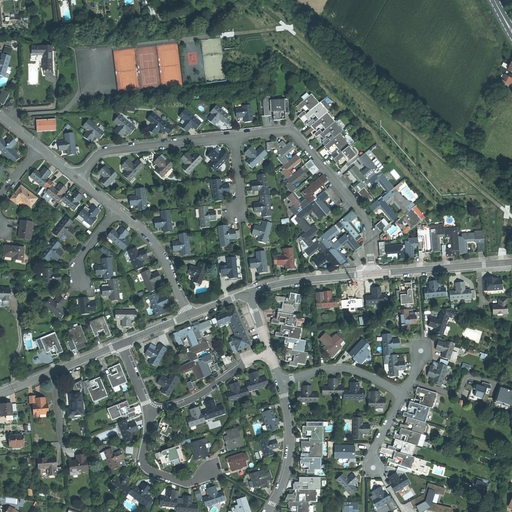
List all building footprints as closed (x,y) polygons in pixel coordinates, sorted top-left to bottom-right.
[(52,69),(52,46),(37,46),(37,54),(43,54),(43,69),(48,69),(52,69)] [(4,48),(2,54),(9,56),(11,50),(4,48)] [(0,74),(3,76),(4,76),(10,56),(9,56),(2,54),(1,60),(0,59),(0,74)] [(511,80),(505,77),(503,81),(511,85),(511,82),(511,80)] [(3,105),(9,93),(3,90),(0,95),(0,102),(0,103),(3,105)] [(310,111),(320,102),(312,93),(310,95),(304,100),(295,107),(298,111),(305,105),(307,107),(310,111)] [(274,112),(273,100),(270,100),(270,96),(263,97),(264,116),(271,116),(271,112),(274,112)] [(274,112),(274,120),(279,120),(278,111),(281,111),(285,111),(285,113),(289,113),(288,99),(273,100),(274,112)] [(323,99),(320,102),(328,111),(331,109),(323,99)] [(307,114),(304,115),(308,119),(314,114),(316,116),(319,120),(327,112),(328,111),(320,102),(310,111),(307,114)] [(213,113),(208,120),(214,125),(217,121),(219,118),(221,119),(222,118),(224,120),(228,115),(215,105),(210,111),(213,113)] [(252,122),(251,105),(243,106),(244,108),(236,109),(237,117),(244,117),(245,122),(249,122),(252,122)] [(185,120),(180,126),(187,131),(192,125),(194,127),(196,129),(197,129),(199,126),(201,123),(185,110),(180,116),(183,119),(185,120)] [(315,122),(311,126),(314,130),(321,124),(323,126),(326,130),(335,122),(327,112),(319,120),(315,122)] [(153,124),(148,130),(155,135),(160,129),(162,131),(163,129),(166,131),(168,129),(170,126),(153,113),(148,119),(153,124)] [(135,128),(119,115),(114,121),(120,126),(115,132),(121,137),(126,130),(128,133),(129,131),(131,133),(133,131),(135,128)] [(56,119),(36,120),(36,126),(37,131),(56,130),(56,119)] [(88,130),(83,136),(90,142),(95,135),(97,137),(98,136),(100,138),(102,135),(104,133),(102,131),(98,128),(87,119),(82,126),(88,130)] [(322,132),(320,134),(323,138),(330,133),(331,134),(334,138),(341,133),(344,130),(336,121),(335,122),(326,130),(322,132)] [(75,153),(73,132),(65,133),(66,141),(58,142),(59,146),(59,149),(67,148),(67,151),(69,151),(69,154),(75,153)] [(325,146),(324,146),(328,150),(334,144),(336,147),(339,150),(337,151),(340,154),(350,145),(351,145),(341,133),(334,138),(331,141),(325,146)] [(0,140),(0,149),(9,159),(10,158),(14,163),(19,158),(10,148),(16,143),(13,140),(11,138),(5,143),(1,139),(0,140)] [(276,148),(278,151),(286,145),(282,141),(278,144),(277,146),(275,148),(276,148)] [(277,157),(283,165),(289,160),(285,155),(294,148),(292,145),(289,142),(286,145),(278,151),(276,153),(278,156),(277,157)] [(334,159),(337,163),(344,157),(346,159),(348,162),(346,164),(348,167),(359,158),(360,157),(350,145),(340,154),(334,159)] [(247,163),(252,168),(267,153),(261,147),(256,153),(251,147),(247,150),(245,152),(251,158),(248,160),(249,161),(247,163)] [(210,166),(215,171),(226,160),(225,160),(228,157),(223,151),(220,154),(220,155),(218,157),(213,151),(210,154),(207,156),(213,162),(212,163),(213,164),(210,166)] [(188,174),(203,159),(197,153),(192,158),(186,153),(183,156),(181,158),(186,164),(184,166),(185,167),(183,169),(188,174)] [(360,157),(359,158),(363,161),(369,169),(363,175),(368,180),(376,174),(374,171),(378,168),(374,164),(372,161),(365,153),(360,157)] [(283,165),(281,167),(283,170),(281,171),(287,179),(293,174),(289,170),(301,160),(299,157),(297,154),(289,160),(283,165)] [(161,177),(173,165),(167,159),(166,161),(160,155),(157,158),(154,161),(160,167),(158,169),(159,170),(156,172),(161,177)] [(139,160),(138,160),(133,165),(128,159),(125,162),(122,165),(128,171),(125,173),(126,174),(124,176),(129,181),(144,165),(139,160)] [(378,161),(374,164),(378,168),(379,170),(383,167),(378,161)] [(118,175),(112,169),(110,171),(104,166),(101,169),(99,172),(105,177),(102,179),(103,180),(101,182),(106,187),(118,175)] [(363,175),(355,166),(350,170),(355,177),(360,182),(354,187),(358,193),(359,192),(364,187),(366,186),(365,184),(368,181),(368,180),(363,175)] [(44,185),(48,180),(46,179),(51,172),(48,170),(45,167),(40,174),(37,171),(36,172),(34,170),(30,176),(43,186),(44,185)] [(287,179),(285,181),(287,184),(285,185),(292,193),(297,188),(293,183),(305,174),(303,172),(302,170),(300,168),(293,174),(287,179)] [(376,174),(368,180),(368,181),(370,183),(373,186),(379,180),(385,188),(389,192),(390,191),(394,188),(381,172),(377,175),(376,174)] [(262,196),(268,195),(266,174),(258,175),(259,182),(251,183),(252,187),(252,191),(260,190),(260,193),(262,193),(262,196)] [(323,175),(319,179),(323,184),(327,181),(323,175)] [(218,179),(212,180),(214,201),(222,200),(222,193),(230,192),(229,188),(229,184),(221,185),(220,182),(219,182),(218,179)] [(305,198),(309,204),(311,202),(314,200),(315,199),(311,194),(320,187),(323,184),(319,179),(313,183),(301,193),(305,198)] [(48,180),(44,185),(48,190),(51,186),(53,184),(48,180)] [(56,190),(51,186),(48,190),(46,193),(59,203),(61,200),(64,197),(62,195),(66,189),(63,186),(60,184),(56,190)] [(16,192),(11,198),(16,203),(20,198),(30,206),(36,199),(30,194),(29,195),(26,192),(27,191),(25,190),(21,186),(16,192)] [(147,209),(144,188),(136,189),(137,196),(129,197),(130,201),(130,205),(138,204),(138,207),(140,207),(140,210),(147,209)] [(389,192),(382,198),(383,199),(388,204),(388,203),(394,198),(403,209),(402,210),(403,210),(409,205),(405,201),(397,191),(395,189),(392,192),(390,191),(389,192)] [(64,197),(61,200),(75,210),(79,204),(77,202),(79,200),(80,198),(82,196),(79,193),(76,191),(71,197),(66,193),(64,197)] [(326,215),(332,211),(327,205),(324,201),(329,197),(328,197),(326,194),(324,192),(317,198),(318,200),(315,202),(326,215)] [(292,193),(287,197),(293,206),(290,209),(295,215),(296,215),(303,209),(309,204),(305,198),(300,202),(295,196),(292,193)] [(271,216),(268,195),(262,196),(261,196),(262,203),(253,204),(254,208),(254,212),(262,211),(263,217),(270,216),(271,216)] [(378,200),(370,207),(375,213),(376,213),(375,212),(381,207),(384,210),(393,221),(398,216),(388,204),(383,199),(380,202),(378,200)] [(409,205),(412,208),(415,206),(411,202),(409,202),(407,199),(405,201),(409,205)] [(309,204),(303,209),(308,214),(313,210),(321,220),(323,218),(326,215),(315,202),(312,204),(311,202),(309,204)] [(412,208),(409,205),(403,210),(402,212),(403,213),(405,214),(412,208)] [(83,208),(79,214),(84,219),(91,224),(96,219),(94,217),(99,211),(96,208),(93,206),(88,212),(83,208)] [(207,206),(199,207),(201,228),(209,227),(208,220),(216,219),(215,215),(215,211),(207,212),(207,206)] [(412,208),(405,214),(395,222),(398,226),(402,223),(405,220),(407,223),(409,225),(407,227),(410,230),(416,225),(425,218),(415,206),(412,208)] [(303,209),(296,215),(297,217),(294,219),(305,232),(311,228),(309,225),(303,218),(308,214),(303,209)] [(172,231),(169,210),(161,211),(162,218),(154,219),(155,224),(155,227),(163,226),(164,232),(172,231)] [(350,234),(357,243),(363,238),(360,235),(356,230),(350,223),(355,219),(350,213),(343,219),(344,221),(341,224),(342,224),(350,234)] [(73,222),(66,217),(53,233),(59,238),(64,233),(70,238),(73,234),(75,231),(69,227),(73,222)] [(19,232),(18,237),(28,239),(29,230),(31,230),(32,222),(21,220),(20,225),(20,228),(19,232)] [(265,244),(271,223),(264,221),(262,228),(254,226),(253,229),(252,233),(260,236),(259,239),(260,239),(259,242),(265,244)] [(223,225),(219,226),(221,247),(229,246),(228,239),(236,238),(235,231),(235,230),(231,230),(227,231),(226,225),(223,225)] [(305,232),(301,236),(302,237),(303,239),(301,240),(308,248),(313,243),(309,238),(319,231),(317,229),(314,225),(311,228),(305,232)] [(430,228),(432,252),(436,252),(440,252),(438,236),(444,236),(444,229),(443,225),(430,226),(430,228)] [(108,236),(124,249),(129,243),(123,239),(128,233),(125,230),(122,227),(117,234),(113,230),(108,236)] [(330,247),(333,245),(329,240),(338,232),(334,227),(329,230),(323,236),(321,237),(323,240),(321,241),(327,249),(330,247)] [(432,252),(430,228),(426,228),(426,230),(417,231),(417,238),(424,237),(425,253),(428,253),(432,252)] [(444,236),(444,237),(450,236),(452,251),(452,252),(459,251),(458,237),(457,231),(453,231),(453,229),(444,229),(444,236)] [(485,245),(483,231),(474,232),(474,233),(475,241),(475,243),(477,242),(478,246),(485,245)] [(189,254),(187,233),(179,234),(180,241),(172,242),(173,246),(173,250),(181,249),(182,255),(189,254)] [(459,251),(459,254),(464,254),(467,254),(466,242),(475,241),(474,233),(462,234),(462,237),(458,237),(459,251)] [(358,249),(360,247),(357,243),(350,234),(347,236),(345,235),(338,241),(342,246),(347,242),(355,251),(358,249)] [(405,248),(406,258),(410,258),(413,258),(412,246),(418,245),(417,238),(408,239),(408,241),(405,242),(405,245),(405,248)] [(60,244),(54,239),(41,255),(47,260),(52,254),(58,259),(60,256),(63,253),(57,248),(60,244)] [(308,248),(304,251),(307,255),(308,257),(318,249),(322,254),(326,251),(327,249),(321,241),(319,243),(317,240),(313,243),(308,248)] [(342,246),(338,241),(333,245),(330,247),(332,249),(329,251),(330,252),(336,260),(339,264),(342,262),(345,260),(337,250),(341,247),(342,248),(343,247),(342,246)] [(406,258),(405,248),(403,249),(402,245),(393,246),(385,246),(385,249),(386,252),(386,254),(398,253),(399,259),(406,258)] [(15,260),(22,261),(24,247),(17,246),(17,248),(14,247),(9,246),(5,246),(4,255),(13,256),(15,257),(15,260)] [(110,251),(103,246),(100,250),(105,254),(105,255),(110,255),(110,251)] [(128,250),(136,270),(143,267),(140,260),(148,257),(146,254),(145,250),(137,253),(136,250),(135,251),(134,248),(128,250)] [(294,269),(292,248),(284,249),(285,256),(277,257),(277,256),(273,256),(274,264),(278,264),(278,265),(286,264),(286,270),(290,269),(294,269)] [(267,272),(264,251),(256,252),(257,259),(250,260),(251,268),(258,267),(259,273),(263,273),(267,272)] [(322,254),(312,261),(317,267),(321,263),(326,259),(327,260),(331,264),(332,263),(336,260),(330,252),(328,253),(326,251),(322,254)] [(108,280),(112,279),(110,258),(102,259),(103,266),(95,267),(95,270),(96,274),(104,274),(104,280),(108,280)] [(238,279),(235,258),(227,259),(228,266),(220,267),(221,275),(229,274),(229,277),(231,277),(231,280),(234,279),(238,279)] [(199,286),(207,265),(200,262),(197,270),(189,267),(188,270),(187,273),(194,276),(192,283),(199,286)] [(50,268),(44,269),(46,290),(54,289),(53,282),(61,281),(61,277),(60,274),(53,275),(52,271),(51,271),(50,268)] [(141,272),(150,292),(157,289),(154,282),(161,279),(159,276),(158,272),(150,275),(148,269),(141,272)] [(486,278),(482,278),(483,289),(487,289),(487,290),(499,290),(502,287),(502,281),(497,281),(497,280),(495,279),(493,280),(491,280),(491,277),(486,278)] [(119,300),(116,279),(112,279),(108,280),(109,286),(101,287),(101,291),(102,295),(110,295),(110,301),(119,300)] [(425,298),(446,296),(445,288),(438,288),(437,283),(437,281),(433,281),(430,281),(430,289),(427,290),(427,291),(424,291),(425,298)] [(449,292),(450,299),(471,298),(471,291),(468,291),(468,290),(464,290),(464,282),(460,282),(456,283),(456,291),(449,292)] [(413,304),(411,283),(406,284),(407,292),(404,292),(401,293),(400,290),(396,291),(397,299),(400,298),(401,305),(413,304)] [(4,289),(5,288),(0,287),(0,299),(2,300),(2,301),(1,306),(5,306),(8,307),(9,302),(10,295),(11,295),(12,290),(4,289)] [(366,296),(366,304),(387,303),(387,296),(384,296),(384,295),(380,295),(380,287),(376,288),(372,288),(373,296),(366,296)] [(317,308),(337,306),(337,298),(331,299),(330,291),(326,291),(324,291),(322,291),(322,292),(322,299),(316,300),(317,308)] [(341,300),(341,308),(363,307),(362,300),(360,300),(359,299),(356,299),(355,291),(351,292),(347,292),(348,300),(341,300)] [(288,294),(288,298),(295,299),(295,303),(300,304),(301,295),(290,293),(290,294),(288,294)] [(149,296),(157,316),(164,313),(162,307),(169,303),(167,299),(166,296),(159,299),(157,296),(156,296),(155,294),(149,296)] [(44,305),(61,318),(66,312),(60,307),(65,301),(62,298),(59,296),(54,303),(49,299),(44,305)] [(278,312),(293,314),(295,303),(295,299),(288,298),(286,298),(282,297),(275,296),(274,298),(274,301),(277,301),(283,302),(282,309),(278,308),(278,312)] [(83,297),(79,298),(81,314),(89,313),(89,311),(97,310),(96,302),(88,303),(87,297),(83,297)] [(507,314),(506,299),(498,299),(498,306),(495,306),(492,306),(492,314),(497,314),(497,313),(502,312),(502,314),(507,314)] [(231,323),(240,320),(236,309),(231,311),(227,312),(227,311),(222,314),(225,323),(230,321),(231,323)] [(443,309),(441,313),(448,315),(458,319),(460,312),(450,309),(443,309)] [(136,311),(116,311),(115,319),(123,319),(123,327),(127,327),(131,327),(131,319),(136,319),(136,311)] [(285,318),(284,325),(296,327),(298,315),(293,314),(278,312),(277,314),(277,317),(280,317),(285,318)] [(400,314),(402,330),(410,330),(409,324),(412,323),(417,323),(416,315),(415,315),(408,315),(408,313),(400,314)] [(442,336),(448,315),(441,313),(440,313),(438,320),(430,318),(428,325),(436,327),(434,333),(437,334),(442,336)] [(225,323),(222,314),(215,316),(216,317),(218,321),(219,326),(225,323)] [(111,335),(103,316),(89,322),(94,336),(98,335),(97,332),(100,330),(103,329),(106,337),(111,335)] [(212,326),(209,320),(204,322),(200,323),(194,326),(192,327),(197,340),(203,337),(201,331),(212,326)] [(233,340),(237,350),(250,345),(245,332),(240,320),(231,323),(236,336),(232,337),(233,340)] [(289,331),(287,337),(300,340),(302,328),(296,327),(284,325),(281,324),(281,327),(280,329),(283,330),(289,331)] [(192,327),(191,326),(184,329),(179,331),(181,338),(187,335),(192,347),(198,344),(197,340),(192,327)] [(71,330),(70,331),(74,340),(76,345),(84,342),(86,341),(80,327),(78,328),(71,330)] [(181,338),(179,331),(173,333),(179,347),(184,345),(181,338)] [(63,351),(54,332),(40,338),(43,346),(45,349),(47,353),(50,351),(49,348),(51,347),(55,345),(57,351),(58,353),(63,351)] [(329,339),(323,334),(318,340),(325,346),(322,349),(325,351),(325,352),(326,353),(329,355),(328,356),(329,357),(331,358),(336,353),(335,352),(340,347),(339,345),(343,341),(336,334),(330,341),(329,339)] [(382,334),(384,356),(388,356),(392,355),(391,348),(399,347),(399,344),(399,339),(391,340),(390,334),(382,334)] [(171,346),(167,336),(160,339),(161,342),(160,344),(167,348),(171,346)] [(293,343),(291,350),(303,352),(305,341),(300,340),(287,337),(285,337),(285,339),(284,342),(287,342),(293,343)] [(362,339),(350,353),(353,355),(352,356),(353,357),(355,358),(356,360),(355,360),(358,363),(359,362),(363,358),(362,357),(366,353),(367,352),(365,350),(369,346),(362,339)] [(210,347),(207,340),(198,344),(192,347),(188,348),(190,352),(187,353),(191,362),(194,360),(197,359),(195,353),(206,349),(210,347)] [(229,342),(232,351),(237,350),(233,340),(229,342)] [(449,359),(454,344),(446,341),(445,344),(437,341),(436,345),(435,349),(443,351),(442,354),(444,355),(443,357),(449,359)] [(167,348),(160,344),(156,350),(149,347),(147,350),(145,354),(152,357),(151,360),(152,361),(150,363),(156,366),(167,348)] [(291,350),(286,349),(286,352),(286,354),(289,355),(294,355),(293,362),(289,362),(289,365),(296,367),(297,363),(305,365),(307,353),(303,352),(291,350)] [(220,354),(224,364),(227,363),(231,362),(228,355),(225,356),(223,353),(220,354)] [(363,358),(359,362),(361,364),(369,356),(368,355),(366,353),(362,357),(363,358)] [(198,361),(204,377),(207,376),(211,375),(206,363),(212,361),(209,354),(203,356),(200,358),(201,360),(198,361)] [(388,363),(389,377),(396,377),(396,374),(397,374),(397,371),(405,370),(405,366),(404,362),(398,362),(397,362),(396,355),(392,355),(388,356),(388,363)] [(204,377),(198,361),(194,362),(194,360),(191,362),(185,364),(187,371),(193,368),(197,380),(201,378),(204,377)] [(126,381),(118,362),(114,364),(115,367),(117,372),(114,373),(111,375),(110,372),(106,374),(109,381),(112,380),(115,386),(126,381)] [(440,363),(439,363),(437,370),(435,370),(430,368),(428,372),(427,376),(435,378),(434,381),(435,381),(434,384),(440,386),(441,384),(447,366),(440,363)] [(187,371),(185,364),(179,366),(181,373),(187,371)] [(247,387),(248,391),(268,384),(266,377),(260,379),(257,371),(253,372),(250,373),(252,381),(245,383),(247,387)] [(168,396),(179,377),(172,373),(168,380),(161,376),(157,383),(161,385),(164,387),(163,389),(164,390),(162,392),(168,396)] [(107,396),(99,377),(94,379),(89,381),(89,383),(94,381),(97,387),(92,389),(91,386),(87,387),(89,391),(93,402),(107,396)] [(322,394),(343,394),(343,390),(343,388),(340,388),(340,386),(337,386),(337,378),(333,378),(329,378),(329,386),(322,386),(322,394)] [(229,401),(249,395),(248,391),(247,387),(240,389),(238,381),(234,383),(230,384),(232,392),(229,393),(229,394),(227,395),(229,401)] [(343,394),(343,398),(365,398),(365,390),(358,390),(358,382),(355,382),(350,382),(350,390),(343,390),(343,394)] [(487,393),(489,393),(492,385),(483,382),(482,385),(475,383),(471,395),(485,399),(487,393)] [(297,401),(318,401),(318,393),(312,393),(312,386),(308,386),(303,386),(304,393),(300,393),(300,395),(297,395),(297,401)] [(437,393),(417,387),(416,389),(415,392),(418,392),(424,394),(422,401),(420,400),(418,404),(430,407),(432,408),(437,393)] [(511,406),(511,410),(511,409),(511,390),(499,387),(495,401),(511,406)] [(68,416),(83,414),(82,410),(81,400),(80,391),(74,392),(69,393),(70,407),(67,407),(68,416)] [(369,399),(368,407),(385,407),(385,399),(379,399),(379,391),(375,391),(371,391),(371,399),(369,399)] [(38,414),(48,413),(48,407),(46,408),(45,404),(45,398),(41,398),(37,399),(36,399),(36,402),(36,404),(34,405),(34,412),(34,414),(34,417),(36,418),(37,418),(39,416),(38,414)] [(126,400),(107,408),(111,419),(122,415),(121,412),(120,408),(128,405),(127,403),(126,400)] [(202,414),(204,419),(225,413),(222,405),(216,407),(213,400),(210,401),(205,402),(208,410),(202,412),(202,414)] [(418,404),(410,401),(409,403),(408,405),(412,406),(417,408),(415,415),(413,414),(412,418),(425,422),(430,407),(418,404)] [(5,404),(0,404),(1,409),(1,413),(2,415),(8,415),(13,414),(12,411),(12,404),(12,403),(5,404)] [(273,405),(259,409),(260,413),(261,413),(272,409),(274,409),(273,405)] [(189,426),(205,421),(204,419),(202,414),(200,414),(197,407),(194,408),(190,409),(192,417),(189,418),(190,419),(187,420),(189,426)] [(272,409),(261,413),(267,431),(278,428),(275,418),(272,409)] [(182,426),(163,416),(160,421),(168,425),(166,429),(165,431),(162,430),(160,433),(167,437),(169,433),(175,436),(176,437),(182,426)] [(362,417),(354,417),(354,438),(362,438),(362,432),(370,431),(370,428),(370,424),(362,424),(362,417)] [(412,418),(407,417),(406,419),(406,421),(409,423),(414,424),(412,431),(421,434),(423,435),(427,423),(425,422),(412,418)] [(124,419),(117,422),(125,442),(132,439),(130,433),(137,430),(135,426),(134,422),(127,425),(124,419)] [(322,442),(324,442),(324,422),(306,422),(306,426),(302,426),(302,429),(302,431),(306,431),(311,431),(311,438),(309,438),(309,442),(322,442)] [(407,429),(402,428),(401,430),(400,432),(403,433),(408,435),(406,442),(416,445),(417,445),(419,440),(421,434),(412,431),(407,429)] [(241,441),(239,432),(233,434),(228,435),(225,437),(226,440),(225,440),(225,441),(226,441),(227,445),(226,446),(226,448),(227,450),(232,448),(238,446),(237,442),(241,441)] [(13,436),(9,436),(10,440),(10,445),(13,445),(21,445),(23,445),(23,435),(20,435),(13,436)] [(401,440),(395,438),(394,441),(393,443),(397,444),(402,446),(400,452),(413,457),(416,445),(406,442),(401,440)] [(260,441),(265,457),(271,455),(271,453),(272,452),(271,449),(278,447),(277,444),(276,439),(269,442),(268,439),(260,441)] [(199,440),(190,443),(195,457),(198,456),(199,457),(200,457),(200,456),(204,455),(202,450),(206,449),(205,444),(201,445),(199,440)] [(307,453),(307,457),(321,457),(322,457),(322,442),(309,442),(301,442),(301,445),(301,447),(304,447),(310,447),(310,453),(307,453)] [(335,449),(335,458),(354,458),(354,454),(355,454),(355,453),(354,453),(354,451),(354,449),(355,449),(355,445),(348,445),(348,446),(341,446),(341,449),(335,449)] [(180,446),(174,447),(178,459),(180,465),(185,463),(180,446)] [(174,447),(154,453),(156,459),(165,456),(166,460),(167,462),(162,464),(163,467),(173,464),(172,461),(177,459),(178,459),(174,447)] [(103,451),(112,471),(119,468),(116,460),(121,458),(123,457),(122,454),(120,451),(113,454),(110,448),(103,451)] [(198,456),(195,457),(195,459),(204,457),(208,456),(206,449),(202,450),(204,455),(200,456),(200,457),(199,457),(198,456)] [(400,452),(395,451),(394,454),(393,456),(397,457),(402,459),(400,465),(411,469),(415,458),(413,457),(400,452)] [(243,453),(229,458),(230,461),(229,462),(229,463),(230,463),(230,465),(230,466),(236,464),(237,468),(237,469),(242,467),(241,463),(245,462),(245,461),(243,455),(243,453)] [(79,471),(87,471),(86,460),(85,460),(85,455),(77,455),(78,461),(75,461),(70,462),(71,468),(71,470),(71,472),(79,471)] [(300,457),(300,460),(300,462),(303,462),(309,462),(308,469),(306,469),(306,473),(314,473),(314,470),(321,470),(321,457),(307,457),(300,457)] [(49,478),(59,477),(58,468),(56,468),(55,458),(52,458),(38,459),(39,470),(48,469),(49,478)] [(116,460),(119,468),(126,465),(124,459),(122,460),(121,458),(116,460)] [(427,461),(415,458),(411,469),(423,473),(424,468),(420,467),(421,465),(425,466),(427,461)] [(254,486),(255,488),(260,487),(260,488),(263,487),(260,476),(259,471),(250,474),(252,481),(254,486)] [(388,487),(392,493),(410,482),(406,475),(400,479),(396,472),(392,474),(389,476),(393,483),(390,484),(391,486),(388,487)] [(110,483),(127,495),(129,492),(131,489),(126,485),(130,478),(128,476),(124,473),(119,480),(117,478),(116,479),(114,477),(110,483)] [(342,475),(337,480),(351,495),(356,491),(354,489),(354,488),(352,486),(359,480),(356,478),(353,474),(347,480),(342,475)] [(320,477),(299,477),(299,480),(299,482),(308,482),(308,490),(320,490),(320,477)] [(486,490),(488,484),(476,480),(475,486),(486,490)] [(131,489),(129,492),(146,505),(147,504),(149,501),(151,498),(152,497),(147,494),(150,488),(147,486),(143,483),(139,489),(136,487),(135,488),(133,487),(131,489)] [(445,495),(447,487),(429,483),(423,505),(417,503),(415,508),(429,511),(430,511),(435,493),(445,495)] [(203,498),(205,506),(225,499),(223,493),(220,494),(220,493),(217,494),(215,486),(211,487),(207,489),(209,496),(203,498)] [(372,501),(376,507),(390,499),(386,492),(384,493),(380,486),(376,489),(373,490),(377,498),(372,501)] [(284,502),(289,502),(300,502),(300,496),(305,496),(305,502),(310,502),(317,502),(317,496),(321,496),(321,489),(320,490),(308,490),(302,490),(296,490),(296,494),(294,494),(294,496),(292,496),(289,496),(287,499),(284,502)] [(178,504),(179,500),(177,499),(178,491),(175,490),(171,490),(169,498),(163,497),(161,504),(178,508),(178,505),(178,504)] [(178,508),(177,511),(179,511),(197,511),(198,505),(192,505),(192,497),(188,496),(184,496),(184,504),(181,504),(181,505),(178,505),(178,508)] [(249,511),(246,497),(244,498),(238,499),(237,500),(239,506),(237,506),(238,511),(249,511)] [(312,511),(313,507),(310,507),(310,502),(305,502),(300,502),(289,502),(289,505),(289,507),(292,507),(297,507),(297,511),(312,511)]
